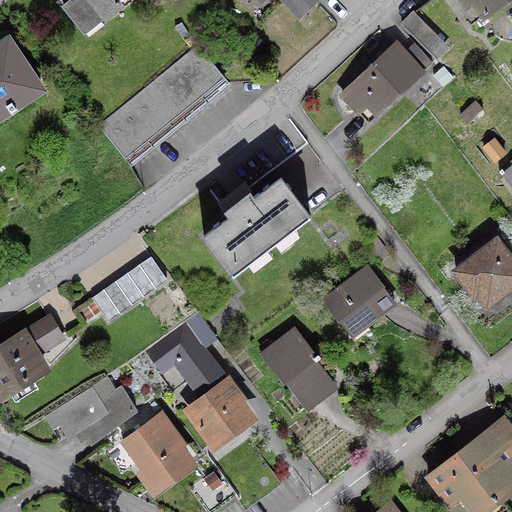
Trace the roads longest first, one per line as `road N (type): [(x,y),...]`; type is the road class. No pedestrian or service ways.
road 1 (residential): [(385,0),(284,97),(0,304)]
road 2 (residential): [(320,511),(511,368)]
road 3 (residential): [(136,511),(0,435)]
